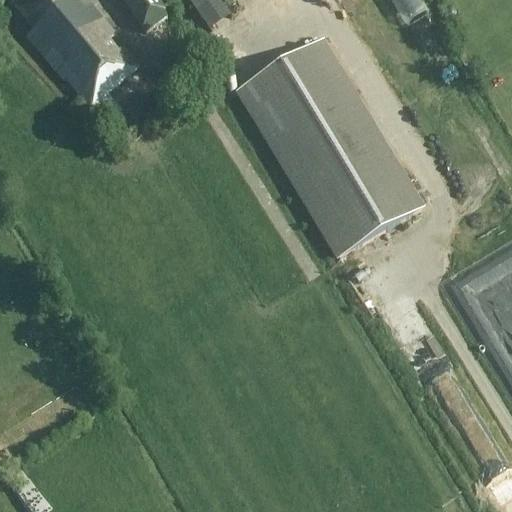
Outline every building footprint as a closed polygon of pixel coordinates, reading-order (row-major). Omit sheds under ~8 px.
[(90,111),(138,70),(122,51),(116,57),(107,46),(115,39),(90,8),(82,15),(69,0),(6,0),(34,33),(26,39),(63,83),(65,82),(90,111)] [(119,0),(144,34),(165,17),(152,0),(119,0)] [(217,1),(216,0),(184,0),(195,16),(217,1)] [(399,87),(464,200),(499,181),(476,142),(460,151),(443,119),(457,111),(438,78),(409,95),(404,85),(414,80),(392,41),(409,31),(394,4),(378,13),(370,0),(355,0),(348,4),(396,89),(399,87)] [(398,0),(404,10),(422,2),(420,0),(398,0)] [(424,211),(324,43),(236,96),(336,263),(424,211)] [(376,290),(416,361),(438,348),(398,278),(376,290)] [(36,366),(6,380),(13,394),(43,379),(36,366)] [(17,486),(34,511),(36,511),(48,504),(29,477),(17,486)]
